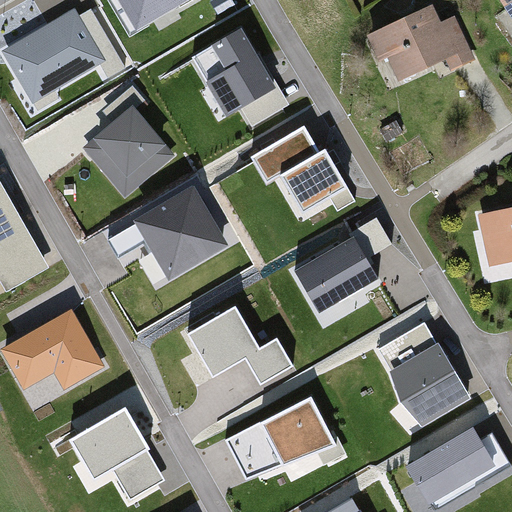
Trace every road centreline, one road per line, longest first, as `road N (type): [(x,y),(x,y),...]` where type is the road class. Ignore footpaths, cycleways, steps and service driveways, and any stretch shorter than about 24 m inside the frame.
road 1 (residential): [(272,0),(511,406)]
road 2 (residential): [(216,511),(0,130)]
